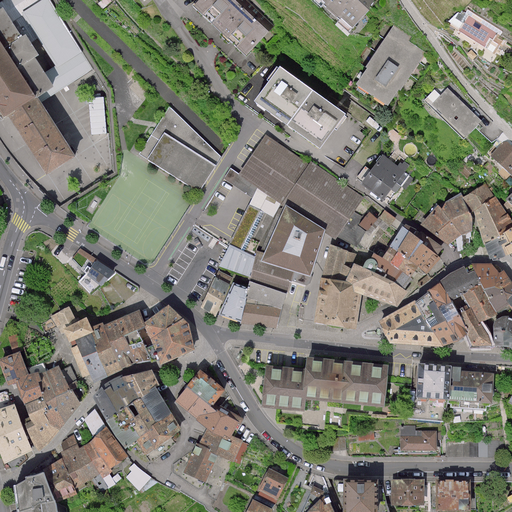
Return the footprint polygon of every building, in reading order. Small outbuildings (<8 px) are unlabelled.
[(47,0),(3,0),(0,2),(0,5),(2,8),(11,23),(23,16),(47,0)] [(56,67),(80,52),(47,0),(23,16),(56,67)] [(242,0),(198,0),(196,4),(248,54),(272,28),(242,0)] [(376,0),(312,0),(349,32),(377,0),(376,0)] [(0,43),(36,99),(54,88),(45,74),(35,59),(37,57),(24,37),(21,38),(11,23),(2,8),(0,9),(0,43)] [(500,28),(467,11),(458,29),(486,43),(490,35),(495,37),(500,28)] [(394,26),(353,86),(370,98),(387,109),(426,53),(408,41),(411,37),(394,26)] [(0,43),(0,122),(1,124),(5,121),(44,182),(76,162),(39,104),(36,99),(0,43)] [(92,70),(80,52),(56,67),(45,74),(54,88),(36,99),(39,104),(92,70)] [(280,66),(254,101),(320,149),(346,113),(280,66)] [(436,89),(425,101),(464,139),(482,121),(450,89),(443,96),(436,89)] [(170,108),(139,155),(199,193),(216,166),(215,165),(220,157),(170,108)] [(270,192),(286,203),(313,162),(269,135),(243,175),(259,185),(270,192)] [(511,146),(507,141),(492,158),(511,175),(511,146)] [(383,155),(362,182),(388,202),(409,174),(383,155)] [(313,162),(286,203),(327,230),(339,237),(366,197),(313,162)] [(511,219),(488,183),(463,196),(469,212),(473,211),(484,244),(502,235),(511,227),(511,219)] [(270,192),(259,185),(234,243),(246,249),(265,212),(263,209),(270,192)] [(444,205),(426,225),(454,246),(467,236),(472,230),(469,212),(463,196),(461,192),(444,205)] [(327,230),(290,206),(270,256),(268,261),(297,270),(315,276),(327,230)] [(371,210),(359,222),(368,230),(379,218),(371,210)] [(385,210),(382,216),(396,223),(399,217),(385,210)] [(511,227),(502,235),(484,244),(489,259),(502,257),(511,252),(511,227)] [(441,250),(413,229),(403,247),(421,264),(428,269),(441,250)] [(260,257),(235,246),(224,266),(255,277),(260,257)] [(421,264),(403,247),(395,261),(416,275),(421,264)] [(268,261),(270,256),(262,251),(260,257),(255,277),(254,280),(292,294),(297,270),(268,261)] [(408,287),(416,275),(395,261),(379,253),(375,260),(372,261),(370,263),(369,266),(368,269),(408,287)] [(97,261),(81,282),(92,294),(113,272),(97,261)] [(352,281),(358,282),(359,288),(364,291),(399,304),(410,288),(408,287),(368,269),(357,264),(352,281)] [(473,265),(460,269),(443,283),(451,299),(463,293),(480,285),(473,265)] [(499,266),(473,265),(480,285),(492,302),(511,291),(511,279),(504,270),(499,266)] [(224,266),(206,306),(220,317),(223,314),(226,316),(241,286),(252,289),(254,280),(255,277),(224,266)] [(317,278),(315,276),(297,270),(292,294),(288,308),(305,312),(317,278)] [(204,273),(196,291),(206,296),(214,278),(204,273)] [(352,281),(325,275),(317,320),(358,327),(364,291),(359,288),(358,282),(352,281)] [(292,294),(254,280),(252,289),(253,303),(288,308),(292,294)] [(443,283),(428,293),(440,309),(451,299),(443,283)] [(480,285),(463,293),(469,305),(478,320),(497,312),(492,302),(480,285)] [(252,289),(241,286),(230,316),(248,321),(253,303),(252,289)] [(511,291),(492,302),(497,312),(511,310),(511,291)] [(428,293),(415,303),(435,332),(448,323),(440,309),(428,293)] [(451,299),(440,309),(448,323),(457,310),(469,305),(463,293),(451,299)] [(86,317),(78,299),(61,308),(62,309),(66,318),(69,325),(72,324),(86,317)] [(288,308),(253,303),(248,321),(248,322),(284,328),(288,308)] [(415,303),(382,322),(387,335),(403,332),(435,332),(415,303)] [(478,320),(469,305),(457,310),(468,332),(472,344),(490,345),(478,320)] [(187,324),(169,306),(144,324),(139,311),(101,328),(94,313),(86,317),(72,324),(97,381),(128,364),(153,359),(162,363),(193,349),(187,324)] [(49,316),(54,325),(66,318),(62,309),(49,316)] [(448,323),(458,339),(468,332),(457,310),(448,323)] [(495,347),(511,348),(511,345),(511,319),(507,317),(502,318),(498,320),(496,322),(494,324),(493,329),(495,347)] [(458,339),(448,323),(435,332),(443,345),(458,339)] [(403,332),(387,335),(390,342),(443,345),(435,332),(403,332)] [(29,347),(5,355),(15,382),(25,379),(32,399),(53,392),(45,370),(38,372),(29,347)] [(310,370),(267,367),(263,406),(305,410),(306,399),(384,405),(387,366),(310,359),(310,370)] [(64,363),(45,370),(56,398),(81,386),(64,363)] [(450,366),(419,364),(417,401),(448,403),(450,366)] [(450,366),(448,403),(448,408),(488,409),(488,376),(456,373),(456,367),(450,366)] [(204,368),(190,384),(217,403),(228,388),(204,368)] [(113,383),(101,393),(131,439),(153,461),(181,433),(170,419),(179,408),(164,383),(156,369),(130,372),(113,383)] [(217,403),(190,384),(180,397),(208,419),(217,403)] [(81,386),(56,398),(67,428),(88,402),(81,386)] [(53,392),(32,399),(37,418),(33,419),(45,449),(67,428),(56,398),(53,392)] [(23,400),(0,407),(0,431),(10,463),(40,453),(23,400)] [(86,415),(99,435),(112,424),(96,403),(86,415)] [(217,403),(208,419),(237,435),(246,417),(217,403)] [(99,435),(94,440),(114,467),(135,455),(112,424),(99,435)] [(233,436),(208,427),(202,443),(214,448),(212,451),(221,455),(236,462),(244,441),(233,436)] [(426,437),(405,437),(405,447),(408,452),(444,454),(445,432),(427,432),(426,437)] [(345,436),(331,438),(332,451),(347,450),(345,436)] [(114,467),(94,440),(84,445),(101,473),(114,467)] [(504,440),(446,440),(446,456),(504,456),(504,440)] [(198,442),(185,472),(209,483),(221,455),(212,451),(214,448),(202,443),(198,442)] [(80,448),(78,443),(60,451),(63,457),(76,488),(101,473),(84,445),(80,448)] [(63,457),(44,469),(45,472),(57,500),(65,498),(79,494),(76,488),(63,457)] [(137,463),(126,475),(141,489),(152,477),(137,463)] [(275,469),(263,490),(282,501),(295,480),(275,469)] [(22,511),(57,500),(45,472),(18,484),(21,511),(22,511)] [(425,480),(392,481),(392,508),(425,507),(425,480)] [(468,482),(439,481),(439,511),(468,511),(468,482)] [(377,511),(378,483),(344,482),(344,511),(377,511)] [(302,511),(335,511),(337,510),(322,493),(302,511)] [(57,500),(22,511),(67,511),(65,498),(57,500)] [(254,511),(278,511),(281,507),(262,498),(254,511)]
